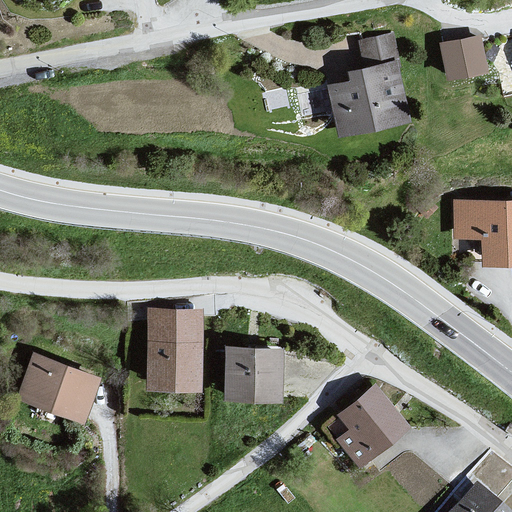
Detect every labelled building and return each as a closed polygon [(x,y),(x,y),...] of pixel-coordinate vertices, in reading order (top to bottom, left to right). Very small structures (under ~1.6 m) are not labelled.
[(477,28),(434,37),(442,74),(485,65),(477,28)] [(360,75),(320,81),(328,137),(406,125),(392,33),(354,39),(360,75)] [(511,200),(450,203),(451,244),(473,244),(473,266),(511,265),(511,200)] [(148,312),(144,393),(198,395),(201,315),(148,312)] [(280,354),(222,354),(222,404),(280,404),(280,354)] [(34,360),(17,406),(83,429),(100,383),(34,360)] [(375,391),(320,433),(351,474),(407,431),(375,391)] [(499,511),(479,494),(463,511),(499,511)]
